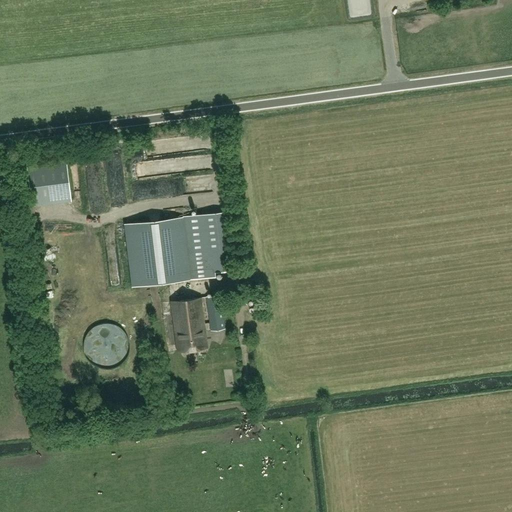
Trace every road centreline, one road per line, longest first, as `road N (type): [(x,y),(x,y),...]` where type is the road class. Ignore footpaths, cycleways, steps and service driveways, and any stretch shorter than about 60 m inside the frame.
road 1 (unclassified): [(0,140),(511,72)]
road 2 (track): [(253,402),(41,435)]
